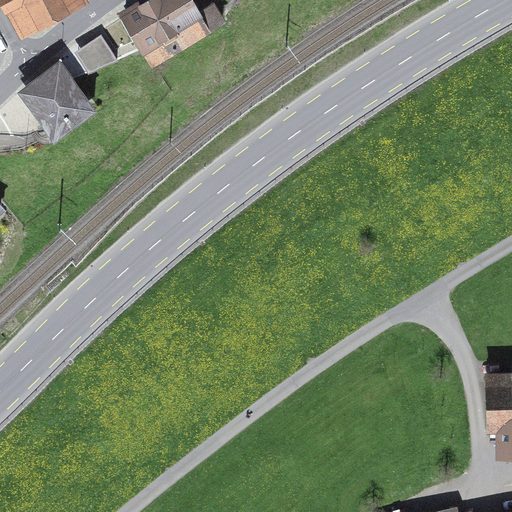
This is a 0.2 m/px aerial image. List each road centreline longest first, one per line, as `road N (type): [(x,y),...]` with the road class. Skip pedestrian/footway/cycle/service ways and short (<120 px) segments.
road 1 (primary): [(0,391),(110,285),(293,135),(508,0)]
road 2 (unclassified): [(133,511),(288,386),(511,249)]
